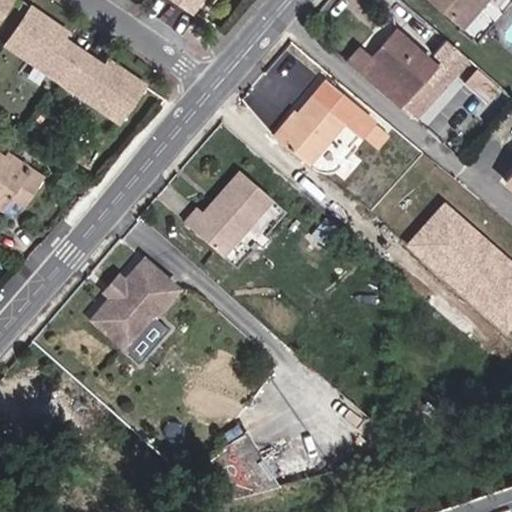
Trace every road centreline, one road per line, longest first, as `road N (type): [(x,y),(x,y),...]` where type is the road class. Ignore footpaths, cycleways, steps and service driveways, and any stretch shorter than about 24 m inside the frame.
road 1 (unclassified): [(0,333),(215,86)]
road 2 (unknown): [(108,207),(348,411)]
road 3 (unknown): [(278,14),(482,186)]
road 4 (residential): [(215,86),(89,0)]
